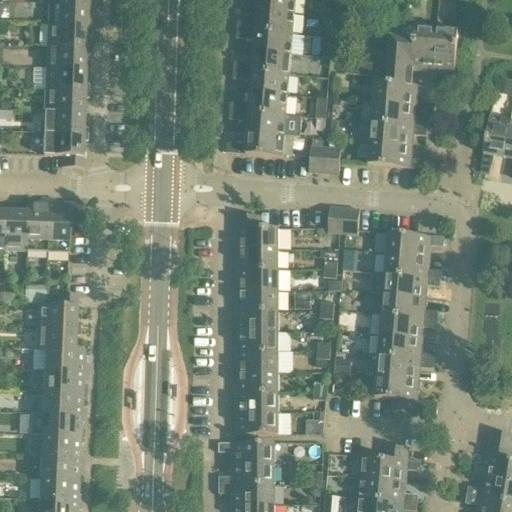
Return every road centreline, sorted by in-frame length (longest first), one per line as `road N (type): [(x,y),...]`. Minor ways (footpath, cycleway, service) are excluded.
road 1 (residential): [(451,423),(469,230),(461,211),(226,194)]
road 2 (tertiary): [(164,189),(152,511)]
road 3 (residential): [(222,423),(226,194)]
road 4 (tertiary): [(170,0),(164,189)]
road 5 (residential): [(103,188),(106,32)]
road 6 (residential): [(326,422),(450,432),(451,423)]
road 7 (residential): [(93,316),(103,188)]
